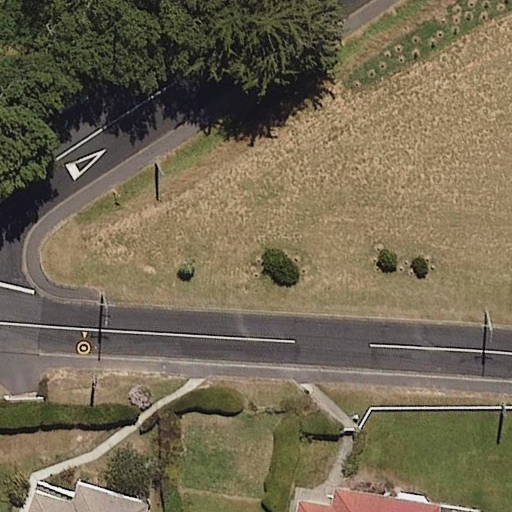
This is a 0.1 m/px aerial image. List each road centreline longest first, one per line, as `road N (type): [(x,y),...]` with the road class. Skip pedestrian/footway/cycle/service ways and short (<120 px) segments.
road 1 (residential): [(0,322),(511,351)]
road 2 (residential): [(0,198),(306,0)]
